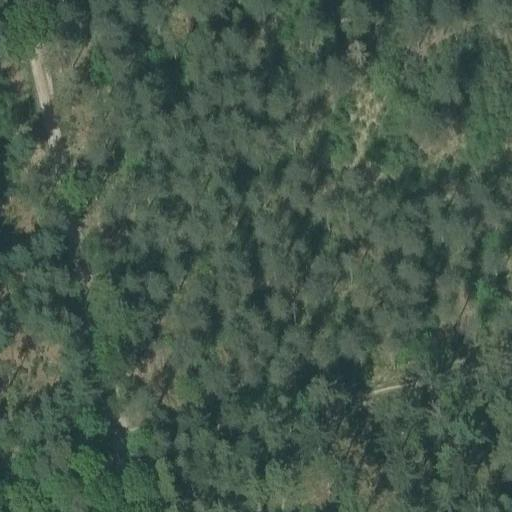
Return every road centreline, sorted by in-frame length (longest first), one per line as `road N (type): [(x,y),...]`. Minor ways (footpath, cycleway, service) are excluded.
road 1 (track): [(121,444),(22,0)]
road 2 (track): [(511,361),(121,444)]
road 3 (track): [(0,469),(121,444)]
